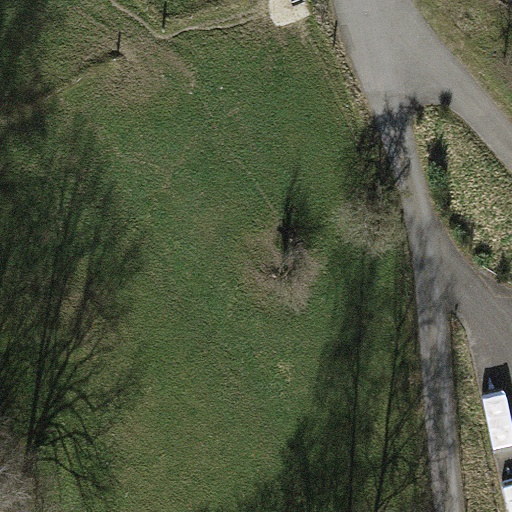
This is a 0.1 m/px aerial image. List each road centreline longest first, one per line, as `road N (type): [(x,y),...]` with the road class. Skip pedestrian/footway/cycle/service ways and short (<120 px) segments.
road 1 (residential): [(363,19),(421,216),(448,511)]
road 2 (residential): [(511,144),(455,74),(363,19)]
